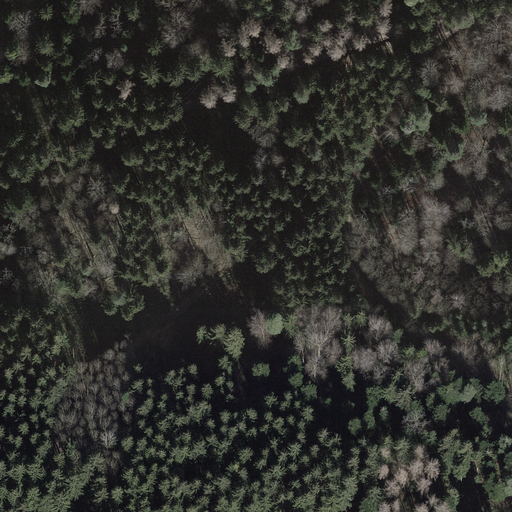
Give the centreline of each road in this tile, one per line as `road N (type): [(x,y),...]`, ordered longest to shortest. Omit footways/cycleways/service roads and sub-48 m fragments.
road 1 (track): [(511,413),(356,264),(343,242),(339,214),(352,182),(407,68),(447,18)]
road 2 (track): [(0,177),(398,25),(447,18)]
